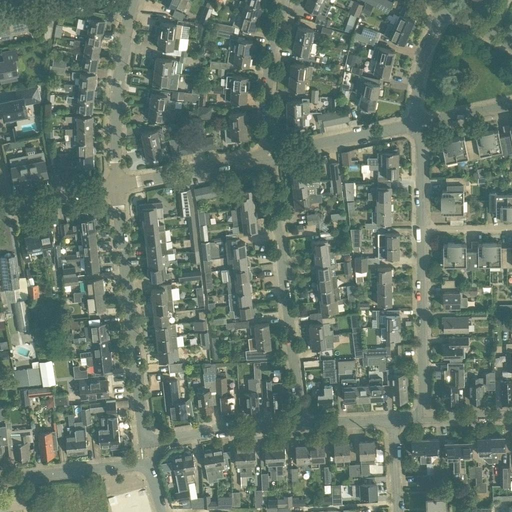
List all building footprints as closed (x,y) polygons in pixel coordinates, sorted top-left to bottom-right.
[(160,0),(161,0),(183,10),(187,0),(160,0)] [(239,0),(238,5),(244,7),(242,14),(258,18),(261,6),(246,2),(239,0)] [(320,0),(306,0),(304,6),(318,13),(317,15),(316,15),(314,22),(329,26),(331,20),(324,19),(331,5),(328,3),(320,0)] [(352,0),(350,6),(361,10),(363,4),(352,0)] [(378,0),(375,6),(380,9),(385,0),(378,0)] [(388,0),(385,0),(380,9),(387,13),(393,3),(388,0)] [(366,2),(362,10),(370,14),(374,6),(366,2)] [(402,7),(394,25),(408,32),(409,32),(411,33),(414,26),(412,25),(414,20),(406,17),(409,10),(402,7)] [(174,10),(172,15),(181,20),(184,14),(174,10)] [(95,18),(85,16),(83,28),(102,32),(102,31),(104,32),(105,26),(103,25),(106,13),(96,11),(95,18)] [(8,15),(0,16),(0,38),(10,36),(10,37),(11,36),(10,31),(28,27),(25,12),(8,16),(8,15)] [(217,23),(216,29),(223,30),(229,31),(234,32),(235,27),(239,28),(239,26),(254,31),(258,18),(242,14),(236,12),(232,25),(217,23)] [(156,27),(156,33),(159,33),(158,35),(179,37),(180,37),(182,25),(176,24),(160,22),(159,27),(156,27)] [(197,30),(196,38),(203,39),(204,31),(205,24),(198,23),(197,30)] [(388,23),(383,35),(403,44),(408,32),(394,25),(388,23)] [(46,24),(42,40),(50,38),(53,25),(46,24)] [(298,26),(295,39),(310,42),(313,29),(298,26)] [(359,33),(359,34),(377,40),(380,31),(363,26),(360,34),(359,33)] [(76,27),(75,33),(87,35),(86,41),(100,44),(102,32),(83,28),(76,27)] [(322,27),(320,33),(330,36),(332,30),(322,27)] [(359,34),(357,39),(375,45),(377,40),(359,34)] [(158,35),(157,47),(163,48),(173,49),(173,48),(179,49),(180,37),(179,37),(158,35)] [(228,50),(229,50),(250,53),(252,41),(237,38),(236,40),(230,39),(228,50)] [(74,39),(73,45),(85,47),(84,54),(98,56),(100,44),(86,41),(74,39)] [(295,39),(292,51),(308,55),(307,58),(322,60),(323,54),(314,53),(316,43),(310,42),(295,39)] [(371,58),(376,59),(391,63),(394,51),(374,46),(371,58)] [(3,58),(0,58),(0,81),(0,83),(18,80),(16,73),(18,72),(16,65),(19,65),(15,47),(1,50),(3,58)] [(210,60),(210,67),(218,68),(224,68),(229,69),(229,63),(249,66),(250,53),(229,50),(227,62),(210,60)] [(76,52),(75,58),(83,59),(81,66),(95,69),(98,56),(84,54),(76,52)] [(155,57),(154,70),(178,73),(175,72),(176,60),(155,57)] [(53,58),(52,65),(65,67),(66,60),(53,58)] [(376,59),(373,72),(389,76),(391,63),(376,59)] [(289,75),(305,77),(311,78),(313,66),(307,65),(307,64),(291,62),(289,75)] [(52,65),(51,72),(64,73),(65,67),(52,65)] [(352,66),(350,72),(361,75),(362,68),(352,66)] [(154,70),(152,83),(167,85),(167,87),(174,88),(174,82),(177,82),(178,73),(154,70)] [(72,71),(71,77),(80,77),(79,85),(94,86),(94,85),(96,86),(96,85),(97,80),(96,79),(94,79),(95,73),(87,73),(72,71)] [(345,71),(344,77),(359,81),(361,75),(350,72),(345,71)] [(226,72),(225,87),(247,89),(248,76),(232,75),(233,72),(226,72)] [(289,75),(288,88),(303,90),(305,77),(289,75)] [(358,84),(356,92),(377,97),(379,84),(363,81),(363,85),(358,84)] [(74,84),(64,83),(65,91),(74,90),(73,96),(92,98),(96,98),(97,91),(93,91),(94,86),(79,85),(74,84)] [(16,98),(0,101),(0,103),(4,121),(27,117),(25,103),(40,100),(37,86),(15,91),(16,98)] [(223,87),(223,92),(225,93),(224,100),(246,102),(247,89),(225,87),(223,87)] [(172,90),(171,98),(182,99),(183,92),(172,90)] [(148,98),(148,103),(149,104),(149,105),(170,108),(174,108),(175,100),(169,100),(170,95),(167,95),(167,92),(159,91),(159,94),(151,92),(150,98),(148,98)] [(356,92),(355,97),(360,98),(358,106),(362,106),(370,108),(374,109),(377,97),(356,92)] [(47,94),(46,103),(53,104),(54,95),(47,94)] [(66,96),(66,101),(78,102),(77,109),(91,111),(92,98),(73,96),(66,96)] [(302,100),(286,100),(287,113),(306,113),(309,113),(309,98),(302,97),(302,100)] [(145,110),(145,117),(148,117),(147,118),(163,120),(164,113),(170,113),(170,108),(149,105),(148,110),(145,110)] [(199,107),(197,117),(209,119),(211,108),(199,107)] [(347,109),(339,110),(342,122),(349,120),(347,109)] [(339,110),(333,111),(336,123),(342,122),(339,110)] [(333,111),(327,113),(330,124),(336,123),(333,111)] [(245,112),(229,113),(230,125),(230,126),(246,124),(245,112)] [(306,113),(287,113),(287,126),(287,128),(288,129),(293,129),(294,128),(294,126),(303,126),(303,118),(306,118),(306,113)] [(321,114),(317,115),(318,123),(323,122),(324,126),(330,124),(327,113),(321,114)] [(91,116),(65,116),(65,122),(74,121),(74,128),(92,128),(91,128),(94,128),(94,121),(91,121),(91,116)] [(230,125),(224,125),(225,142),(234,142),(234,138),(247,137),(246,124),(230,126),(230,125)] [(74,128),(65,129),(65,134),(77,134),(77,141),(92,141),(92,128),(74,128)] [(140,137),(139,139),(140,144),(142,145),(143,145),(144,145),(159,142),(159,141),(164,140),(162,128),(141,132),(142,137),(140,137)] [(493,129),(486,130),(490,152),(501,150),(502,152),(508,151),(505,135),(499,136),(498,129),(493,130),(493,129)] [(476,141),(471,142),(474,158),(480,157),(480,154),(490,152),(486,130),(479,132),(480,133),(475,134),(476,141)] [(212,136),(206,137),(208,149),(214,148),(212,136)] [(459,136),(452,137),(456,159),(467,157),(468,159),(474,158),(471,142),(465,143),(464,136),(459,137),(459,136)] [(445,140),(441,141),(443,150),(441,151),(443,159),(444,158),(445,161),(456,159),(452,137),(445,139),(445,140)] [(176,138),(169,140),(173,158),(180,157),(179,155),(177,143),(176,138)] [(200,138),(195,140),(197,151),(203,150),(200,138)] [(145,152),(142,152),(143,158),(146,157),(146,158),(162,154),(160,147),(165,146),(164,140),(159,141),(159,142),(144,145),(145,150),(145,152)] [(77,141),(65,141),(66,146),(77,146),(78,153),(92,153),(92,141),(77,141)] [(183,142),(177,143),(179,155),(186,154),(183,142)] [(378,157),(367,157),(367,164),(369,164),(398,164),(397,151),(396,151),(396,147),(388,149),(388,151),(377,152),(378,157)] [(348,150),(341,152),(342,164),(357,164),(357,159),(351,160),(350,160),(349,151),(348,150)] [(43,152),(26,155),(32,183),(42,181),(41,176),(47,175),(43,152)] [(66,153),(49,154),(52,167),(66,167),(66,159),(78,159),(78,166),(92,166),(92,153),(78,153),(66,153)] [(26,155),(10,158),(15,181),(21,180),(22,185),(32,183),(26,155)] [(338,162),(329,163),(331,179),(332,179),(340,178),(338,162)] [(293,172),(290,172),(292,184),(317,181),(319,181),(318,174),(310,175),(308,177),(305,178),(304,170),(302,170),(301,164),(292,166),(293,172)] [(398,164),(369,164),(369,169),(377,169),(377,181),(390,181),(392,181),(392,176),(398,176),(398,164)] [(333,187),(335,186),(335,191),(341,190),(341,186),(340,178),(332,179),(333,187)] [(317,181),(292,184),(293,196),(316,193),(315,186),(318,185),(317,181)] [(371,191),(368,192),(368,199),(376,199),(390,199),(390,181),(377,181),(377,186),(371,186),(371,191)] [(217,183),(210,184),(213,196),(219,195),(217,183)] [(442,194),(441,194),(441,201),(463,200),(463,189),(465,189),(465,183),(449,183),(449,189),(442,189),(442,194)] [(210,184),(205,186),(207,197),(213,196),(210,184)] [(205,186),(199,187),(202,199),(207,197),(205,186)] [(199,187),(193,188),(196,200),(202,199),(199,187)] [(240,204),(236,204),(236,208),(254,206),(252,188),(244,189),(245,195),(239,196),(240,204)] [(183,190),(177,191),(181,215),(187,214),(193,213),(193,209),(192,201),(189,189),(183,190)] [(496,191),(489,191),(489,208),(495,208),(495,215),(500,215),(500,216),(507,216),(507,193),(496,194),(496,191)] [(294,201),(292,201),(292,208),(295,208),(309,206),(308,205),(311,202),(321,200),(320,193),(316,193),(293,196),(294,201)] [(390,199),(376,199),(376,210),(390,210),(390,199)] [(463,200),(441,201),(441,208),(442,208),(442,212),(449,212),(449,218),(466,218),(465,211),(463,212),(463,200)] [(153,202),(138,204),(140,214),(143,214),(143,219),(157,217),(157,218),(163,217),(161,202),(153,202)] [(254,206),(236,208),(237,220),(255,218),(254,206)] [(371,223),(365,223),(365,228),(377,228),(376,223),(390,223),(390,210),(376,210),(370,210),(371,223)] [(95,229),(94,224),(96,223),(95,218),(93,218),(93,217),(88,217),(87,211),(79,212),(80,218),(81,224),(72,224),(73,228),(76,228),(76,231),(95,229)] [(208,212),(203,212),(197,213),(199,225),(205,224),(210,223),(208,212)] [(193,213),(187,214),(190,238),(196,237),(193,213)] [(157,217),(143,219),(144,231),(164,229),(165,229),(164,224),(158,225),(157,218),(157,217)] [(237,220),(232,221),(233,226),(237,226),(238,233),(257,230),(257,229),(258,229),(260,227),(259,223),(258,222),(256,222),(255,218),(237,220)] [(67,222),(60,223),(62,236),(70,235),(69,229),(68,229),(67,222)] [(51,229),(38,232),(42,252),(43,256),(49,255),(48,248),(55,246),(51,229)] [(77,234),(75,235),(76,239),(82,238),(82,243),(96,242),(95,236),(97,236),(97,231),(95,231),(95,229),(76,231),(77,234)] [(164,229),(144,231),(146,243),(165,241),(164,229)] [(321,239),(313,240),(314,253),(328,251),(327,239),(332,238),(331,232),(331,230),(320,231),(320,233),(321,239)] [(27,244),(21,245),(25,261),(30,260),(28,252),(31,251),(31,254),(42,252),(38,232),(25,234),(27,244)] [(385,233),(378,233),(378,245),(399,245),(399,233),(385,233)] [(225,239),(227,256),(246,254),(244,242),(239,242),(238,237),(237,237),(237,238),(226,239),(225,239)] [(210,240),(201,242),(203,259),(209,258),(212,258),(210,240)] [(165,241),(146,243),(147,255),(166,253),(174,252),(173,247),(166,248),(165,241)] [(83,249),(74,250),(74,254),(79,253),(79,256),(84,256),(98,255),(97,249),(99,249),(98,243),(96,244),(96,242),(82,243),(83,249)] [(443,254),(441,254),(441,261),(443,261),(443,265),(455,265),(454,242),(447,242),(447,243),(443,244),(443,254)] [(461,242),(454,242),(455,265),(466,264),(466,267),(472,267),(472,250),(466,250),(466,243),(461,243),(461,242)] [(477,250),(472,250),(472,267),(478,267),(478,264),(489,264),(489,242),(482,242),(482,243),(477,243),(477,250)] [(496,242),(489,242),(489,264),(500,264),(500,266),(507,266),(506,250),(501,250),(501,243),(496,243),(496,242)] [(399,245),(378,245),(378,257),(399,257),(399,245)] [(199,250),(190,251),(191,262),(200,261),(199,250)] [(328,251),(314,253),(316,264),(334,262),(333,250),(328,251)] [(4,256),(0,257),(2,271),(4,271),(6,288),(6,289),(18,287),(19,300),(14,301),(18,323),(20,334),(32,332),(31,321),(27,298),(28,298),(28,297),(24,277),(19,278),(18,271),(16,272),(14,255),(10,256),(10,255),(10,254),(9,254),(9,253),(8,253),(7,253),(6,253),(5,254),(4,255),(4,256)] [(166,253),(147,255),(148,266),(165,265),(171,264),(176,263),(176,259),(175,259),(170,259),(167,260),(166,253)] [(246,254),(227,256),(228,261),(232,261),(233,268),(247,266),(249,265),(250,264),(249,260),(248,258),(246,259),(246,254)] [(62,265),(61,255),(53,255),(54,266),(62,265)] [(98,255),(84,256),(85,269),(99,268),(98,262),(100,262),(99,256),(98,257),(98,255)] [(209,258),(203,259),(203,264),(205,279),(206,283),(212,282),(211,278),(209,258)] [(334,262),(316,264),(317,277),(331,275),(330,268),(336,267),(336,262),(334,262)] [(165,265),(148,266),(150,279),(170,277),(169,272),(166,272),(165,265)] [(75,275),(74,266),(62,267),(63,276),(75,275)] [(247,266),(233,268),(221,269),(222,281),(227,281),(249,278),(248,277),(250,277),(251,275),(251,271),(249,270),(248,270),(247,266)] [(29,267),(22,268),(24,277),(28,297),(39,297),(38,285),(34,284),(33,277),(31,277),(29,267)] [(391,267),(377,267),(377,280),(391,280),(391,267)] [(201,271),(179,274),(180,281),(202,278),(201,271)] [(77,274),(75,275),(63,276),(64,284),(78,283),(77,274)] [(336,274),(331,275),(317,277),(319,288),(337,286),(336,274)] [(85,291),(73,292),(74,297),(80,296),(86,295),(104,294),(102,278),(84,280),(85,291)] [(227,281),(228,293),(250,290),(249,278),(227,281)] [(391,280),(377,280),(377,292),(391,292),(391,280)] [(151,294),(149,294),(150,300),(152,300),(152,301),(172,299),(170,283),(158,285),(159,288),(151,289),(151,294)] [(196,289),(193,290),(194,295),(196,295),(196,296),(203,295),(202,286),(195,287),(196,289)] [(339,286),(337,286),(319,288),(320,300),(340,298),(339,286)] [(476,286),(475,286),(467,286),(462,286),(462,293),(468,293),(469,293),(469,295),(476,295),(476,291),(482,291),(482,286),(476,286)] [(228,293),(229,305),(251,302),(250,290),(228,293)] [(462,291),(444,291),(444,306),(467,306),(467,297),(462,297),(462,291)] [(391,292),(377,292),(378,304),(391,304),(391,292)] [(104,294),(86,295),(88,311),(105,309),(104,294)] [(340,298),(320,300),(321,312),(321,313),(338,311),(337,303),(342,302),(341,298),(340,298)] [(172,299),(152,301),(154,313),(167,312),(173,311),(172,299)] [(251,302),(229,305),(230,310),(233,309),(234,317),(253,314),(251,302)] [(377,309),(377,326),(386,326),(400,326),(400,314),(400,309),(377,309)] [(167,312),(154,313),(155,325),(169,323),(167,312)] [(309,325),(307,325),(307,332),(310,332),(310,336),(333,334),(333,329),(330,329),(329,322),(335,321),(334,316),(322,317),(323,322),(309,324),(309,325)] [(99,317),(88,319),(89,325),(85,326),(87,340),(91,340),(108,338),(107,322),(100,323),(99,317)] [(468,317),(442,317),(442,324),(444,324),(444,331),(468,331),(468,317)] [(254,325),(250,325),(251,333),(255,333),(256,336),(270,334),(268,322),(254,324),(254,325)] [(169,323),(155,325),(156,337),(176,335),(175,323),(169,323)] [(383,347),(364,347),(364,355),(390,355),(390,344),(394,344),(394,339),(400,338),(400,326),(386,326),(386,344),(383,347)] [(333,334),(310,336),(311,341),(312,348),(312,349),(333,346),(333,341),(340,340),(339,333),(333,334)] [(249,349),(246,350),(246,356),(246,358),(247,359),(271,358),(269,347),(271,347),(270,334),(256,336),(248,337),(249,349)] [(157,342),(155,342),(155,348),(157,348),(158,349),(178,347),(176,335),(156,337),(157,342)] [(446,343),(444,343),(444,357),(450,357),(450,363),(462,363),(462,357),(462,346),(468,346),(468,337),(454,337),(445,337),(446,343)] [(108,338),(91,340),(92,351),(92,355),(110,353),(108,338)] [(178,347),(158,349),(159,361),(179,359),(178,347)] [(8,350),(0,351),(0,359),(9,358),(8,350)] [(92,355),(86,356),(87,363),(89,365),(93,364),(94,365),(91,365),(90,366),(91,370),(92,370),(94,370),(94,371),(112,369),(112,368),(113,368),(115,367),(114,362),(113,362),(111,362),(110,353),(92,355)] [(51,359),(39,361),(40,367),(41,374),(42,380),(55,378),(51,359)] [(334,359),(322,359),(323,369),(335,369),(334,359)] [(33,367),(14,370),(16,386),(42,383),(42,380),(41,374),(40,367),(39,361),(32,362),(33,367)] [(184,362),(168,364),(169,372),(185,370),(184,362)] [(444,386),(442,386),(442,398),(444,398),(444,401),(458,401),(457,385),(464,384),(464,371),(464,363),(462,363),(450,363),(446,363),(446,370),(447,370),(448,379),(446,379),(445,379),(444,379),(444,386)] [(78,365),(73,366),(74,378),(87,376),(86,369),(80,370),(78,368),(78,365)] [(393,368),(386,369),(387,384),(392,384),(393,400),(399,400),(400,401),(404,400),(404,399),(406,399),(405,383),(407,383),(406,373),(393,373),(393,368)] [(501,380),(500,380),(501,399),(502,398),(508,398),(511,398),(511,379),(511,370),(507,370),(502,371),(502,380),(501,380)] [(225,372),(215,373),(216,388),(217,396),(221,396),(222,411),(234,410),(234,395),(233,395),(233,389),(227,389),(226,375),(225,372)] [(472,384),(470,384),(470,400),(482,400),(482,393),(483,393),(482,381),(494,381),(494,372),(482,372),(482,377),(472,377),(472,384)] [(205,386),(198,387),(198,391),(200,410),(202,410),(202,411),(203,412),(209,411),(210,410),(210,409),(212,409),(212,404),(211,396),(216,396),(217,396),(216,388),(215,373),(204,373),(205,386)] [(90,376),(79,378),(81,399),(109,396),(107,380),(91,382),(90,376)] [(249,392),(243,392),(244,409),(245,409),(245,412),(254,412),(253,408),(258,408),(257,392),(261,391),(262,391),(261,379),(260,379),(260,377),(248,378),(249,392)] [(266,379),(261,379),(262,391),(267,391),(268,407),(274,407),(274,409),(279,409),(279,407),(281,407),(280,390),(282,390),(281,381),(271,382),(271,378),(266,379)] [(356,378),(341,379),(342,385),(343,385),(344,400),(357,399),(356,385),(356,378)] [(382,378),(369,379),(369,384),(370,399),(383,398),(382,383),(382,378)] [(170,408),(169,408),(170,417),(186,415),(185,401),(180,401),(178,379),(164,380),(166,405),(170,405),(170,408)] [(13,380),(1,382),(3,389),(15,387),(13,380)] [(369,384),(356,385),(357,399),(370,399),(369,384)] [(324,388),(317,389),(317,393),(318,406),(333,405),(332,385),(324,385),(324,388)] [(52,386),(44,387),(28,389),(29,397),(35,397),(35,396),(49,395),(49,397),(54,397),(53,394),(53,393),(53,394),(52,386)] [(29,397),(28,389),(19,389),(21,405),(29,404),(29,397)] [(66,393),(53,394),(54,397),(54,406),(67,405),(69,405),(68,393),(66,393)] [(128,399),(105,401),(106,409),(107,417),(110,445),(110,448),(122,447),(121,436),(119,436),(117,416),(116,407),(118,406),(119,418),(126,417),(126,415),(129,414),(128,406),(128,399)] [(105,401),(97,402),(98,410),(106,409),(105,401)] [(70,435),(65,435),(67,454),(77,453),(74,424),(74,422),(73,413),(67,414),(70,435)] [(82,421),(74,422),(74,424),(77,453),(87,452),(85,433),(84,423),(91,422),(90,417),(82,418),(82,421)] [(102,427),(98,428),(100,446),(110,445),(107,417),(102,417),(103,421),(102,421),(102,427)] [(31,428),(6,431),(8,443),(9,459),(16,458),(16,459),(28,457),(28,449),(29,448),(28,441),(33,440),(31,428)] [(39,439),(38,440),(39,448),(40,447),(41,456),(53,455),(53,449),(57,448),(55,431),(39,432),(39,439)] [(479,437),(477,437),(478,452),(488,463),(491,462),(491,461),(490,437),(485,437),(485,435),(479,435),(479,437)] [(504,436),(490,437),(491,461),(497,461),(496,449),(504,449),(504,436)] [(425,439),(412,440),(412,452),(420,452),(420,463),(426,463),(425,439)] [(438,439),(425,439),(426,463),(431,462),(431,451),(439,451),(438,439)] [(375,463),(374,440),(360,441),(361,463),(362,463),(362,473),(369,473),(369,463),(375,463)] [(266,445),(264,445),(265,463),(270,463),(271,478),(277,478),(274,444),(273,444),(273,443),(272,442),(267,442),(266,443),(266,445)] [(348,442),(334,443),(335,465),(344,465),(343,458),(349,458),(348,442)] [(458,442),(444,443),(445,459),(453,459),(454,474),(459,474),(458,442)] [(471,442),(458,442),(459,474),(463,474),(463,471),(465,471),(464,459),(471,458),(471,454),(471,442)] [(237,446),(235,446),(236,465),(240,464),(241,486),(247,486),(246,475),(244,444),(242,443),(238,444),(237,445),(237,446)] [(246,444),(244,444),(246,475),(251,474),(251,464),(255,464),(254,445),(252,445),(252,444),(251,443),(247,443),(246,444)] [(274,444),(277,478),(277,479),(284,479),(283,462),(286,462),(284,443),(274,444)] [(323,443),(310,444),(311,466),(319,466),(318,459),(324,459),(323,443)] [(310,444),(296,445),(297,461),(297,465),(302,465),(302,469),(311,468),(311,466),(310,444)] [(214,448),(212,448),(217,477),(223,476),(221,466),(228,464),(227,456),(224,456),(222,447),(220,447),(220,446),(219,445),(214,446),(214,447),(214,448)] [(212,448),(203,450),(206,468),(208,479),(208,481),(218,479),(217,477),(212,448)] [(184,453),(183,454),(188,482),(193,481),(191,471),(196,470),(192,452),(190,452),(190,451),(188,450),(185,451),(184,452),(184,453)] [(183,454),(173,455),(179,491),(175,491),(177,500),(190,498),(190,497),(188,482),(183,454)] [(509,466),(500,466),(501,485),(509,485),(509,481),(509,466)] [(355,477),(349,477),(350,484),(352,484),(353,497),(361,497),(377,496),(376,482),(375,482),(363,483),(362,477),(355,477)] [(262,488),(255,488),(256,505),(263,505),(262,489),(262,488)] [(233,505),(232,492),(229,492),(229,495),(218,495),(218,506),(233,506),(233,505)] [(293,499),(293,498),(292,494),(284,494),(284,497),(278,497),(278,506),(293,505),(293,499)] [(446,511),(445,494),(426,495),(427,511),(446,511)] [(196,497),(191,497),(192,507),(204,507),(203,496),(196,496),(196,497)] [(332,496),(323,496),(323,505),(332,504),(332,498),(332,496)]
